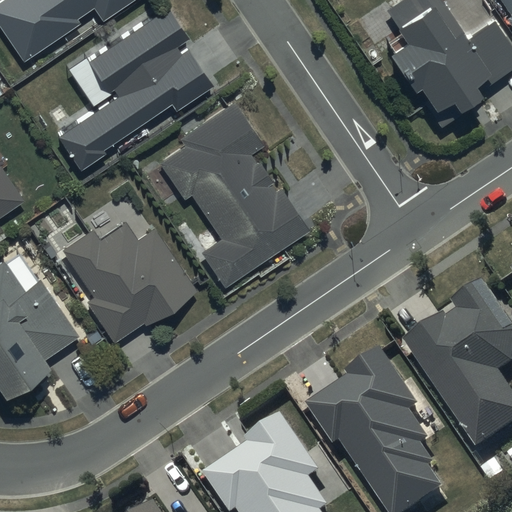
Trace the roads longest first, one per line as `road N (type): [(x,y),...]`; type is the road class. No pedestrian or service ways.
road 1 (residential): [(0,468),(54,465),(115,437),(416,230)]
road 2 (residential): [(416,230),(261,0)]
